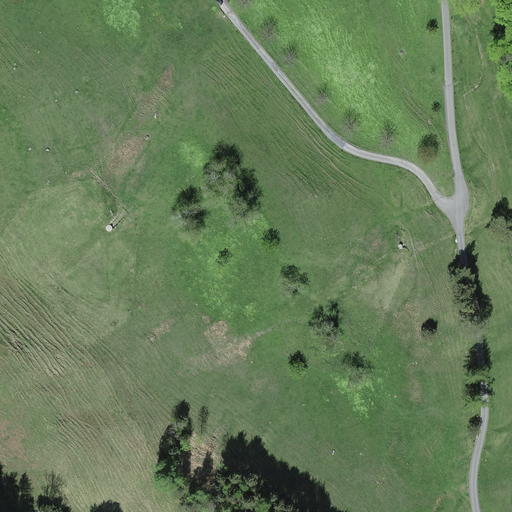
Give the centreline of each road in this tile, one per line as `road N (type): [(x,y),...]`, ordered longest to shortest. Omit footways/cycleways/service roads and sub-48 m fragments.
road 1 (track): [(444,0),(460,248),(484,381),(477,511)]
road 2 (track): [(460,207),(445,207),(413,167),(355,150),(329,132),(220,0)]
